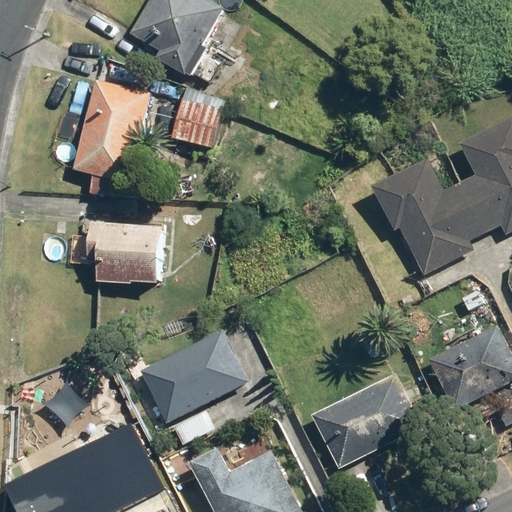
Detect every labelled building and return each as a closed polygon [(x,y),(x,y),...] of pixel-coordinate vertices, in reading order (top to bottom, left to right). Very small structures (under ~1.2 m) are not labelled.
[(156,0),(137,32),(172,53),(169,57),(215,85),(218,81),(232,58),(209,44),(231,9),(216,0),(156,0)] [(80,167),(98,172),(93,193),(122,200),(128,179),(137,181),(159,92),(102,78),(80,167)] [(234,99),(191,90),(181,138),(224,147),(234,99)] [(511,124),(470,145),(484,173),(452,188),(439,160),(380,188),(402,233),(406,231),(427,275),(475,251),(472,244),(503,229),(508,238),(511,236),(511,124)] [(104,263),(103,281),(169,284),(172,226),(98,222),(97,236),(75,235),(74,264),(96,266),(96,262),(104,263)] [(511,339),(506,327),(434,359),(458,411),(511,387),(511,339)] [(172,423),(176,421),(190,448),(267,408),(253,380),(229,333),(148,375),(172,423)] [(406,377),(321,415),(345,467),(430,429),(406,377)] [(50,404),(46,406),(52,410),(59,415),(65,422),(70,429),(73,434),(73,430),(75,425),(78,420),(82,415),(86,412),(91,409),(97,408),(92,407),(87,403),(80,398),(76,393),(72,388),(71,383),(68,386),(64,392),(59,398),(55,402),(50,404)] [(124,511),(169,490),(137,426),(128,430),(34,477),(10,489),(21,511),(124,511)] [(310,511),(278,451),(237,472),(225,449),(196,465),(219,508),(212,511),(310,511)]
